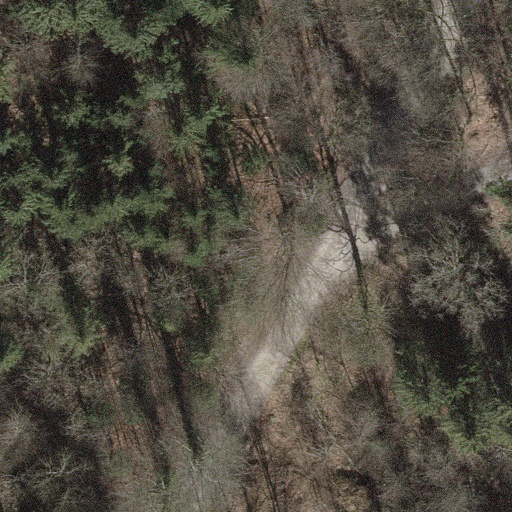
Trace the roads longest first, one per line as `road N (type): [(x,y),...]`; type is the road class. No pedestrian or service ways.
road 1 (track): [(176,511),(315,285),(459,0)]
road 2 (track): [(315,285),(511,171)]
